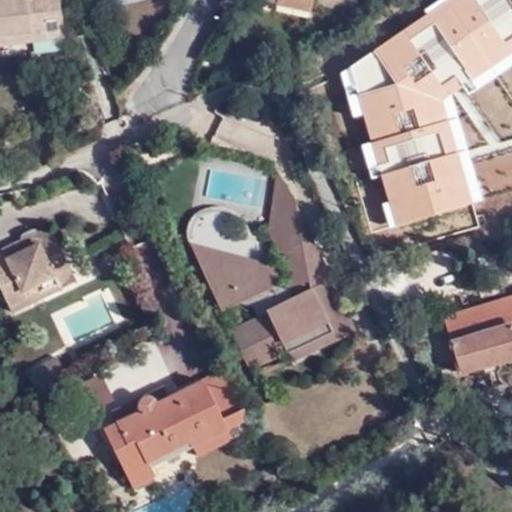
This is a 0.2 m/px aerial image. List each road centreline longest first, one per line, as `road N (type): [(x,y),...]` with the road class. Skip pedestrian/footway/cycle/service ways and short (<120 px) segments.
road 1 (residential): [(150,125),(234,88),(281,95),(443,420),(511,481)]
road 2 (unknown): [(87,153),(161,266),(183,317),(172,350),(112,377)]
road 3 (residential): [(0,184),(150,125)]
road 4 (residential): [(212,0),(165,76),(150,125)]
